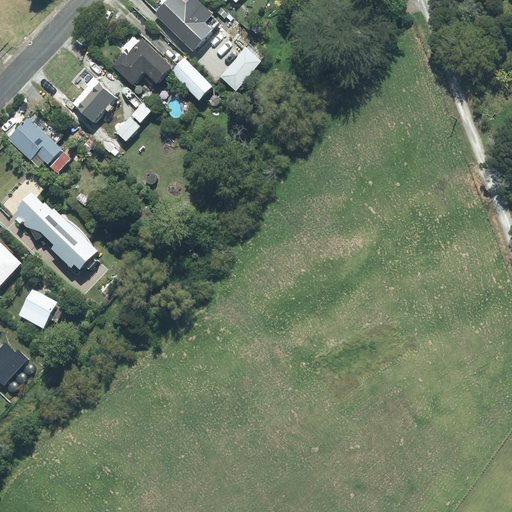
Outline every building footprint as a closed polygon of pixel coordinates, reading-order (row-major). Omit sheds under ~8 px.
[(211,31),(192,13),(188,17),(187,16),(182,20),(184,22),(174,32),(191,47),(199,39),(201,41),(211,31)] [(263,31),(256,25),(251,31),(257,37),(263,31)] [(164,59),(144,40),(129,57),(126,54),(113,67),(135,88),(148,75),(161,87),(176,70),(179,66),(167,55),(164,59)] [(254,43),(225,77),(244,92),(271,63),(269,61),(272,58),(254,43)] [(64,60),(58,54),(44,68),(50,74),(64,60)] [(187,60),(173,75),(204,105),(218,90),(187,60)] [(77,82),(71,77),(64,85),(70,90),(77,82)] [(126,92),(111,77),(104,85),(99,80),(77,105),(99,125),(111,112),(114,115),(113,116),(121,123),(128,114),(120,107),(118,110),(115,107),(121,101),(119,99),(126,92)] [(70,96),(61,87),(54,94),(62,103),(70,96)] [(50,127),(38,115),(33,121),(31,119),(11,141),(34,163),(40,157),(51,168),(66,153),(45,132),(50,127)] [(91,138),(81,147),(90,158),(95,154),(91,150),(98,145),(91,138)] [(76,159),(69,152),(55,167),(62,174),(76,159)] [(47,206),(35,194),(19,210),(21,211),(16,216),(21,220),(20,222),(25,227),(26,225),(30,229),(32,230),(39,243),(42,241),(46,246),(52,242),(58,248),(55,251),(75,271),(79,268),(84,274),(89,268),(92,271),(100,263),(98,260),(103,255),(58,211),(56,213),(48,205),(47,206)] [(92,203),(82,195),(77,200),(87,208),(92,203)] [(61,304),(35,290),(21,317),(46,331),(61,304)] [(0,421),(15,405),(3,394),(0,396),(0,421)]
